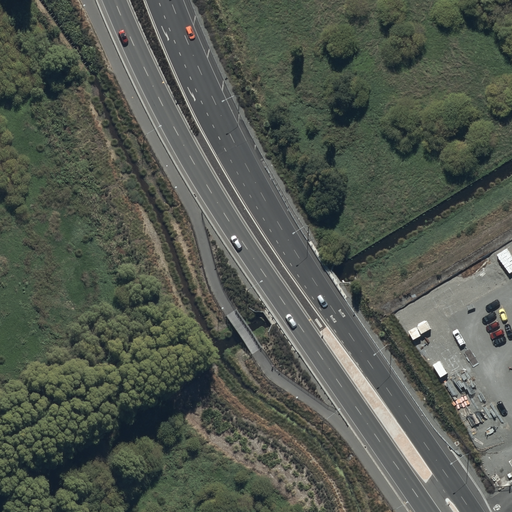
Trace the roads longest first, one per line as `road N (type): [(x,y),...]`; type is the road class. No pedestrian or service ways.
road 1 (primary): [(428,511),(225,216),(114,0)]
road 2 (primary): [(165,0),(263,197),(454,487)]
